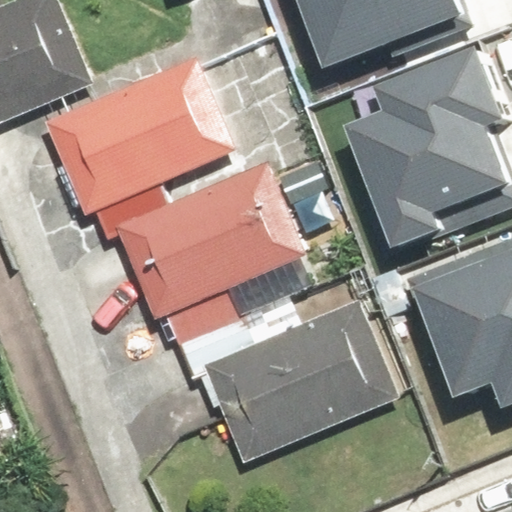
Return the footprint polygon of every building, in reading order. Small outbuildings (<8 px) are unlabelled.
[(87,0),(12,0),(0,5),(0,134),(122,86),(87,0)] [(472,0),(327,0),(344,49),(474,4),(472,0)] [(396,111),(354,129),(401,238),(511,190),(511,162),(494,122),(511,114),(511,85),(491,37),(384,83),(396,111)] [(249,46),(70,117),(156,331),(182,321),(234,452),(414,381),(375,285),(349,295),(249,46)] [(511,252),(419,282),(462,414),(511,397),(511,252)] [(11,511),(0,483),(0,511),(11,511)]
